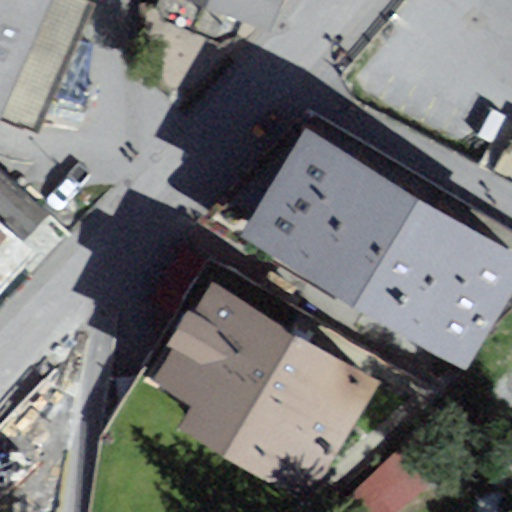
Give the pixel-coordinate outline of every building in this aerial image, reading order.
[(90,2),(84,0),(0,0),(0,110),(37,126),(86,13),(90,2)] [(209,0),(254,17),(260,0),(209,0)] [(497,243),(292,124),(236,220),(441,339),(497,243)] [(0,247),(9,239),(0,230),(0,247)] [(340,349),(201,280),(149,385),(141,403),(280,471),(340,349)]
